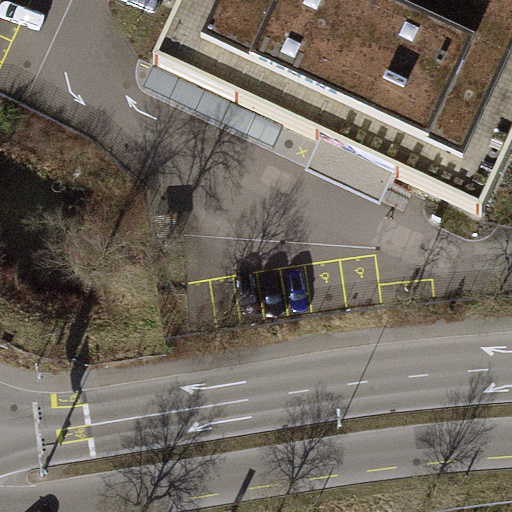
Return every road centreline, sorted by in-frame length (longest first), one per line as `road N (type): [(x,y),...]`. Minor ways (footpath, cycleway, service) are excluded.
road 1 (secondary): [(511,369),(0,442)]
road 2 (secondary): [(63,511),(369,452),(511,438)]
